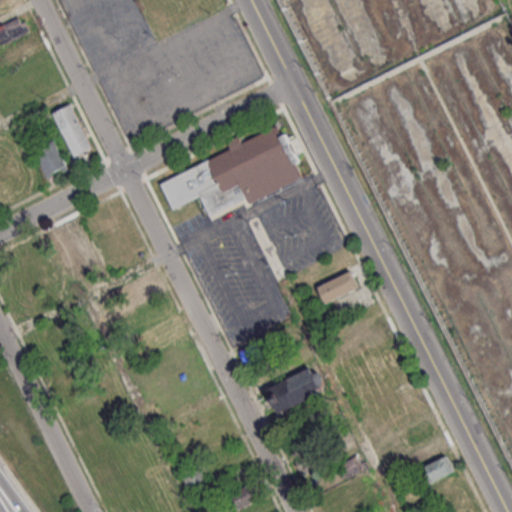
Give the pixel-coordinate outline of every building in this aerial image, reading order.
[(0,25),(0,45),(30,30),(22,14),(0,25)] [(38,48),(31,34),(1,49),(8,63),(38,48)] [(93,149),(72,103),(52,111),(73,157),(93,149)] [(305,178),(286,132),(281,134),(278,126),(242,140),(240,135),(227,140),(232,150),(160,180),(172,209),(201,197),(210,217),(305,178)] [(47,178),(67,168),(52,139),(32,149),(47,178)] [(78,251),(65,227),(55,233),(67,256),(78,251)] [(104,267),(91,245),(78,252),(91,274),(104,267)] [(326,303),(359,287),(351,270),(318,287),(326,303)] [(131,300),(158,288),(152,274),(124,285),(131,300)] [(146,326),(154,343),(181,332),(174,314),(146,326)] [(349,339),(356,358),(367,353),(374,371),(394,363),(379,327),(349,339)] [(328,391),(318,366),(266,386),(277,412),(328,391)] [(390,433),(382,418),(367,426),(375,441),(390,433)] [(405,445),(436,435),(430,419),(399,430),(405,445)] [(407,452),(415,467),(446,452),(438,436),(407,452)] [(295,460),(302,475),(323,466),(317,451),(295,460)] [(433,481),(455,470),(447,455),(425,466),(433,481)] [(364,468),(357,456),(340,465),(348,478),(364,468)] [(250,484),(231,495),(238,509),(258,498),(250,484)]
